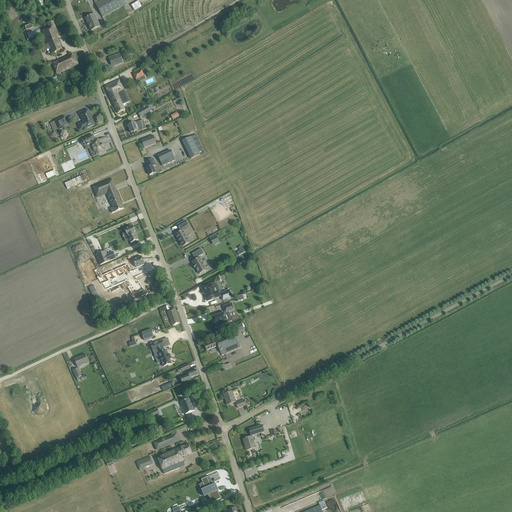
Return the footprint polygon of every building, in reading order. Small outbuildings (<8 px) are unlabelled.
[(124,0),(100,0),(95,3),(102,17),(126,4),(124,0)] [(132,6),(135,11),(142,7),(138,1),(132,6)] [(95,14),(90,16),(86,18),(89,26),(90,25),(91,27),(90,28),(91,31),(100,27),(95,14)] [(53,21),(48,23),(47,23),(49,29),(42,31),(47,44),(49,43),(53,53),(57,51),(61,50),(56,36),(58,35),(53,21)] [(72,54),(68,56),(54,62),(59,73),(78,65),(75,57),(74,57),(72,54)] [(119,54),(113,56),(109,58),(112,67),(117,65),(122,63),(119,54)] [(145,76),(142,69),(134,73),(136,79),(145,76)] [(105,86),(110,96),(118,113),(125,110),(118,94),(123,92),(122,89),(123,88),(119,79),(105,86)] [(148,107),(148,106),(137,112),(140,117),(151,111),(150,111),(153,109),(151,105),(148,107)] [(84,111),(79,113),(80,116),(81,116),(84,122),(82,123),(84,128),(86,127),(87,128),(94,125),(92,120),(88,110),(84,112),(84,111)] [(68,122),(65,116),(54,121),(59,130),(65,127),(63,124),(68,122)] [(140,121),(133,124),(128,126),(131,133),(135,131),(138,131),(137,127),(141,126),(140,121)] [(196,134),(191,137),(182,141),(190,159),(200,154),(205,152),(196,134)] [(95,141),(93,136),(82,140),(83,142),(82,142),(82,143),(82,144),(82,145),(83,145),(84,145),(85,146),(87,145),(88,146),(89,145),(89,144),(91,144),(96,156),(105,152),(103,148),(103,147),(103,146),(103,145),(102,145),(101,145),(100,145),(98,140),(95,141)] [(141,140),(144,148),(156,144),(153,136),(141,140)] [(162,166),(176,160),(171,150),(158,156),(162,166)] [(153,159),(151,159),(147,161),(149,167),(147,168),(149,175),(154,173),(155,173),(152,166),(156,165),(153,159)] [(111,179),(107,181),(93,186),(98,197),(107,194),(111,204),(112,203),(113,207),(110,209),(112,213),(123,208),(111,179)] [(186,221),(177,225),(180,230),(181,231),(176,234),(182,247),(190,243),(183,231),(189,227),(188,225),(186,221)] [(133,226),(125,230),(127,235),(131,243),(138,240),(134,232),(135,232),(133,226)] [(204,254),(201,249),(192,254),(195,259),(197,258),(197,259),(192,262),(194,265),(193,265),(195,269),(196,268),(199,274),(207,270),(200,258),(199,257),(204,254)] [(106,251),(96,255),(101,265),(110,261),(116,259),(113,252),(107,254),(106,251)] [(141,256),(133,259),(137,268),(145,264),(141,256)] [(100,272),(96,274),(102,284),(124,275),(137,295),(146,291),(129,263),(102,275),(100,272)] [(206,296),(208,301),(221,296),(223,300),(232,297),(229,290),(219,294),(218,291),(215,292),(214,289),(217,287),(218,286),(217,284),(216,283),(212,284),(202,288),(204,294),(206,293),(207,295),(206,296)] [(213,319),(212,319),(213,323),(214,323),(215,324),(217,324),(218,326),(225,323),(224,321),(227,320),(225,315),(229,314),(229,312),(234,310),(232,303),(223,306),(225,313),(212,317),(213,319)] [(167,312),(169,317),(172,326),(179,323),(177,317),(178,316),(175,309),(167,312)] [(242,323),(233,327),(235,333),(244,329),(242,323)] [(235,333),(205,345),(207,351),(218,346),(222,356),(241,348),(235,333)] [(163,342),(160,343),(152,346),(154,353),(158,352),(164,369),(172,366),(171,361),(170,357),(169,357),(168,353),(165,353),(164,350),(166,349),(163,342)] [(74,359),(76,364),(78,367),(89,362),(85,354),(74,359)] [(182,372),(190,368),(188,364),(180,367),(182,372)] [(76,378),(77,378),(78,380),(81,379),(80,377),(82,376),(79,368),(73,370),(76,378)] [(196,370),(191,371),(188,373),(189,375),(182,378),(183,381),(190,378),(198,375),(196,370)] [(227,405),(228,405),(236,402),(232,391),(224,395),(225,399),(226,398),(228,404),(227,405)] [(189,399),(181,402),(186,414),(194,411),(189,399)] [(248,402),(246,403),(244,400),(236,403),(238,408),(249,404),(248,402)] [(158,409),(149,412),(151,417),(160,414),(158,409)] [(265,432),(263,425),(249,429),(251,436),(265,432)] [(123,431),(114,434),(117,441),(125,438),(123,431)] [(172,436),(155,443),(157,448),(174,441),(172,436)] [(252,437),(247,438),(246,438),(246,439),(243,439),(247,450),(256,448),(252,437)] [(158,458),(164,474),(180,467),(185,466),(181,457),(192,453),(188,444),(184,446),(178,449),(178,450),(158,458)] [(206,477),(199,480),(203,489),(200,490),(203,496),(207,494),(211,502),(219,498),(215,489),(214,489),(212,485),(210,486),(206,477)] [(320,506),(306,511),(322,511),(322,510),(327,508),(324,500),(319,503),(320,506)]
